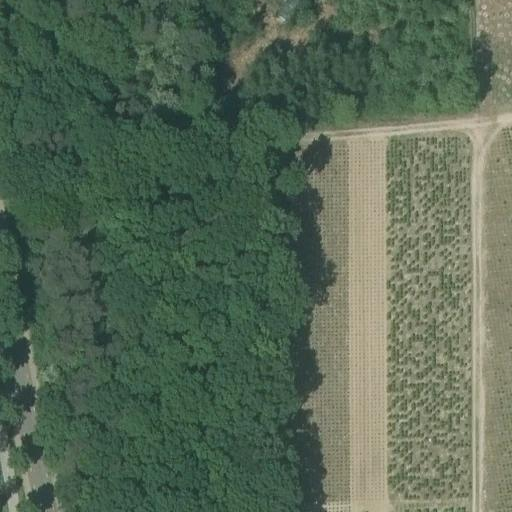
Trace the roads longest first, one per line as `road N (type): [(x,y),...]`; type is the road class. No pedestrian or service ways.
road 1 (track): [(0,175),(511,118)]
road 2 (track): [(473,511),(476,123)]
road 3 (tertiary): [(46,511),(0,286)]
